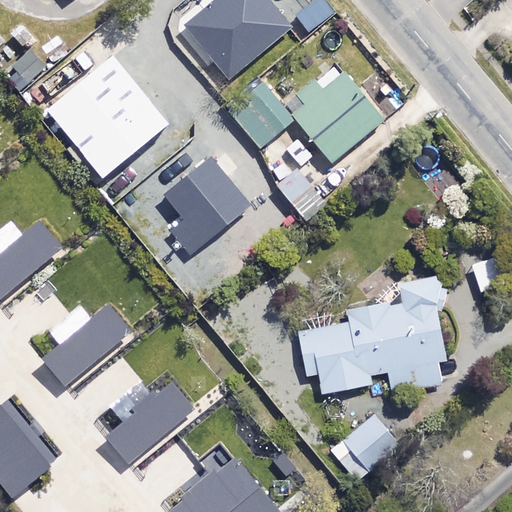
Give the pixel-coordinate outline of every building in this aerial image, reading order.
[(291,28),(267,0),(213,0),(184,25),(230,79),(291,28)] [(49,109),(104,178),(167,126),(112,58),(49,109)] [(381,123),(334,65),(284,106),(331,164),(381,123)] [(294,119),(263,84),(228,114),(259,150),(294,119)] [(210,176),(202,166),(164,196),(180,216),(167,227),(199,266),(230,241),(221,230),(263,196),(232,158),(210,176)] [(0,300),(64,248),(40,219),(22,234),(10,220),(0,227),(0,300)] [(348,319),(296,328),(304,376),(320,373),(323,394),(373,386),(372,377),(389,375),(392,393),(450,383),(432,280),(400,285),(403,303),(384,307),(383,301),(346,307),(348,319)] [(45,359),(69,387),(134,332),(110,304),(92,318),(80,304),(47,331),(60,347),(45,359)] [(313,412),(289,380),(271,393),(295,425),(313,412)] [(106,436),(130,464),(196,409),(174,383),(158,396),(153,390),(131,409),(134,412),(106,436)] [(0,483),(14,500),(51,468),(0,409),(0,483)] [(401,445),(377,414),(343,440),(351,450),(338,459),(356,481),(401,445)] [(281,511),(239,459),(220,475),(214,468),(180,496),(186,503),(174,511),(281,511)]
